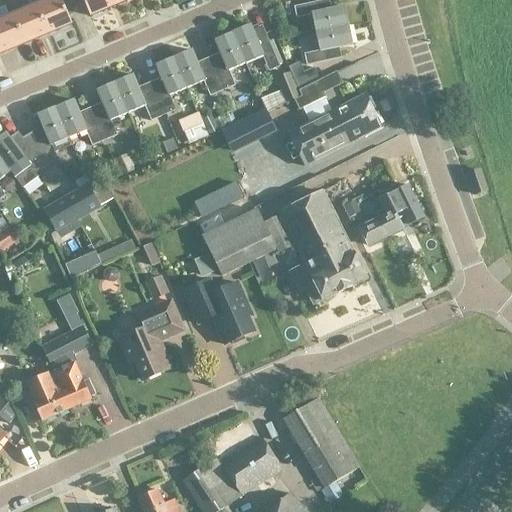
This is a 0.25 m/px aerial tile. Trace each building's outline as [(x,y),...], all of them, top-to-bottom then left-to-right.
[(20,0),(26,11),(14,16),(26,43),(49,33),(37,6),(34,0),(20,0)] [(63,0),(51,0),(37,6),(49,33),(73,23),(63,0)] [(85,0),(92,15),(115,6),(112,0),(85,0)] [(317,33),(350,26),(345,7),(332,10),(329,0),(327,0),(294,7),(297,18),(313,15),(317,33)] [(415,0),(399,0),(398,1),(404,12),(418,5),(415,0)] [(0,21),(0,48),(2,54),(26,43),(14,16),(1,22),(0,21)] [(251,26),(233,34),(245,64),(263,57),(269,71),(280,67),(262,26),(252,30),(251,26)] [(350,26),(317,33),(321,51),(305,54),(307,65),(342,58),(340,48),(354,45),(350,26)] [(245,64),(233,34),(215,41),(221,54),(211,58),(225,90),(235,86),(229,71),(245,64)] [(174,58),(187,89),(204,82),(210,96),(220,92),(207,60),(197,64),(192,51),(174,58)] [(187,89),(174,58),(156,66),(161,79),(152,83),(166,115),(177,110),(171,96),(187,89)] [(303,71),(299,62),(290,66),(299,86),(319,78),(314,67),(303,71)] [(299,91),(302,97),(294,101),(299,111),(326,97),(325,93),(344,83),(338,71),(299,91)] [(115,83),(128,113),(144,107),(150,121),(161,117),(148,85),(139,88),(133,75),(115,83)] [(292,76),(282,80),(277,82),(286,103),(301,97),(292,76)] [(128,113),(115,83),(97,90),(102,103),(92,108),(105,140),(116,135),(110,121),(128,113)] [(365,95),(327,114),(288,134),(305,166),(381,127),(365,95)] [(74,99),(56,107),(68,137),(85,130),(91,146),(102,141),(89,108),(80,112),(74,99)] [(41,120),(31,124),(38,143),(50,163),(58,160),(55,151),(71,144),(68,137),(56,107),(38,114),(41,120)] [(262,136),(275,130),(265,110),(222,132),(232,152),(245,145),(241,138),(259,129),(262,136)] [(214,121),(219,131),(228,127),(223,117),(214,121)] [(209,137),(204,125),(185,133),(190,145),(209,137)] [(31,149),(19,132),(10,138),(6,133),(0,137),(0,156),(11,171),(24,188),(39,177),(36,172),(42,168),(31,149)] [(174,140),(163,144),(167,154),(178,149),(174,140)] [(0,179),(11,171),(0,156),(0,198),(5,194),(0,187),(0,179)] [(127,156),(116,161),(123,177),(135,171),(127,156)] [(487,192),(481,171),(470,174),(476,195),(487,192)] [(96,172),(86,178),(90,185),(88,186),(92,193),(104,187),(96,172)] [(195,201),(202,215),(244,196),(237,181),(195,201)] [(387,215),(360,228),(369,245),(425,217),(409,185),(379,200),(387,215)] [(67,202),(77,220),(100,207),(92,193),(88,186),(79,191),(65,199),(67,202)] [(104,187),(92,193),(100,207),(112,200),(104,187)] [(323,192),(305,201),(280,214),(311,275),(307,277),(302,266),(290,272),(301,293),(306,290),(314,305),(323,300),(324,302),(367,280),(323,192)] [(67,202),(65,199),(46,210),(58,231),(77,220),(67,202)] [(360,212),(355,202),(345,207),(350,217),(360,212)] [(278,251),(292,244),(278,215),(263,222),(256,208),(202,235),(221,275),(276,248),(278,251)] [(0,254),(19,241),(10,228),(0,234),(0,254)] [(51,249),(42,252),(50,277),(60,274),(51,249)] [(94,249),(64,263),(71,278),(101,264),(94,249)] [(198,260),(205,275),(216,271),(209,255),(198,260)] [(234,344),(245,339),(244,337),(255,332),(249,318),(252,316),(238,283),(216,292),(210,279),(185,291),(199,324),(214,318),(225,345),(233,342),(234,344)] [(168,294),(162,281),(152,285),(158,298),(168,294)] [(184,331),(171,301),(139,315),(146,329),(119,341),(130,364),(135,362),(144,381),(172,369),(160,342),(184,331)] [(76,314),(66,319),(72,332),(83,326),(76,314)] [(72,332),(42,347),(51,366),(71,356),(93,345),(83,326),(72,332)] [(71,356),(51,366),(54,372),(55,372),(62,388),(71,408),(82,404),(82,405),(90,402),(89,400),(92,399),(91,396),(95,394),(88,379),(84,381),(83,379),(82,379),(75,362),(74,363),(71,356)] [(42,378),(27,384),(29,389),(35,401),(34,401),(43,421),(71,408),(62,388),(55,372),(54,372),(42,378)] [(359,468),(318,399),(284,419),(325,488),(359,468)] [(261,437),(221,465),(243,497),(284,470),(261,437)] [(243,497),(221,465),(216,458),(182,481),(202,511),(218,511),(221,511),(243,497)] [(164,505),(157,490),(137,500),(143,511),(178,511),(174,500),(164,505)] [(307,511),(290,492),(268,511),(307,511)]
